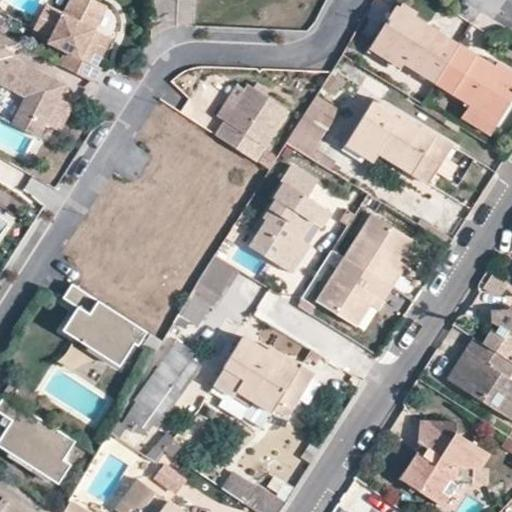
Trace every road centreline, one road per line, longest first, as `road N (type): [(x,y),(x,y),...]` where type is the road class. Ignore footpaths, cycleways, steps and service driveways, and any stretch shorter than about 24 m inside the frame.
road 1 (residential): [(350,0),(329,37),(303,51),(173,60),(0,325)]
road 2 (residential): [(511,201),(411,359),(379,389),(298,511)]
